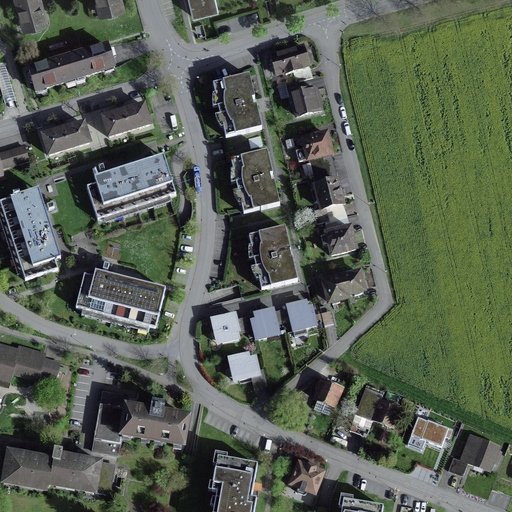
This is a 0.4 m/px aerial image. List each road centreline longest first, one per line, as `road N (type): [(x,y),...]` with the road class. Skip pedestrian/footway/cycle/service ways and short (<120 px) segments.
road 1 (residential): [(255,419),(383,300),(321,23)]
road 2 (residential): [(181,347),(207,219),(199,144),(177,72)]
road 3 (residential): [(255,419),(485,511)]
road 4 (residential): [(0,301),(53,330),(126,351),(181,347)]
road 5 (residential): [(177,72),(0,128)]
road 6 (residential): [(321,23),(177,72)]
